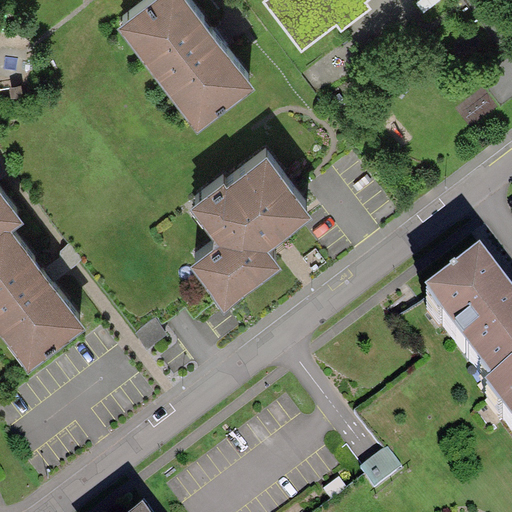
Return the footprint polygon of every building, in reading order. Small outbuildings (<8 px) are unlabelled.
[(251,63),(200,0),(129,0),(120,8),(198,106),(251,63)] [(267,0),(304,47),(339,21),(344,28),(374,5),(370,0),(267,0)] [(266,137),(230,164),(226,159),(193,184),(221,221),(192,243),(225,286),(280,244),(266,226),(309,193),(266,137)] [(25,201),(0,168),(0,221),(12,212),(25,201)] [(12,212),(0,221),(0,315),(27,352),(85,308),(12,212)] [(511,302),(482,262),(426,304),(492,392),(511,377),(511,302)] [(511,377),(492,392),(486,397),(511,430),(511,377)] [(392,453),(365,470),(376,487),(403,470),(392,453)]
